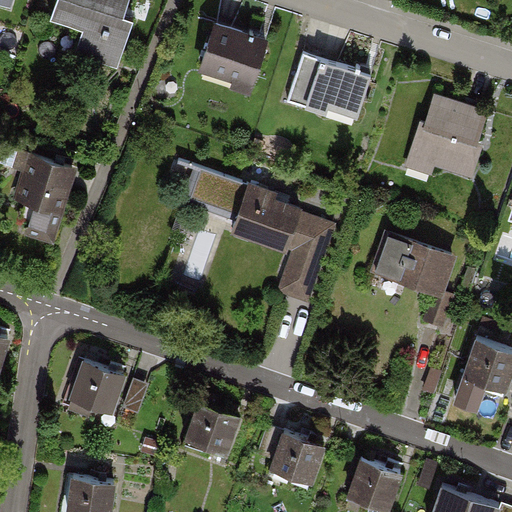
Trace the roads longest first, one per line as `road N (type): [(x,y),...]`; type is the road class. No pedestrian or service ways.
road 1 (residential): [(50,309),(511,468)]
road 2 (residential): [(50,309),(175,0)]
road 3 (residential): [(511,67),(302,0)]
road 4 (residential): [(14,511),(50,309)]
